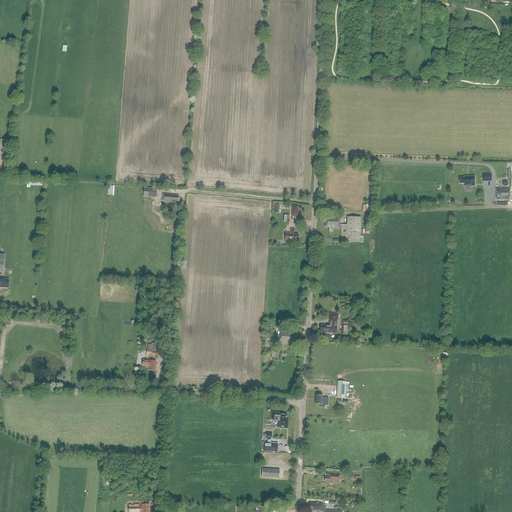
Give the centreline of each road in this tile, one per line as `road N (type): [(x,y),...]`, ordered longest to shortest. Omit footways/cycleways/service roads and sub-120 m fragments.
road 1 (tertiary): [(303,402),(325,0)]
road 2 (unclassified): [(303,402),(132,389),(0,390)]
road 3 (track): [(315,202),(177,189)]
